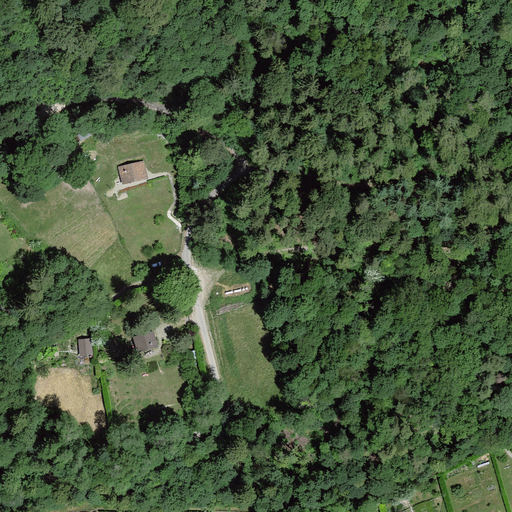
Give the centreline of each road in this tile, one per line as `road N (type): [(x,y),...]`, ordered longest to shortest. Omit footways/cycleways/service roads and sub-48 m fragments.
road 1 (unclassified): [(33,511),(103,489),(200,437),(216,408),(188,257),(191,232),(240,162),(233,146),(144,103),(0,105)]
road 2 (track): [(511,125),(448,170),(348,185),(283,167),(237,174)]
